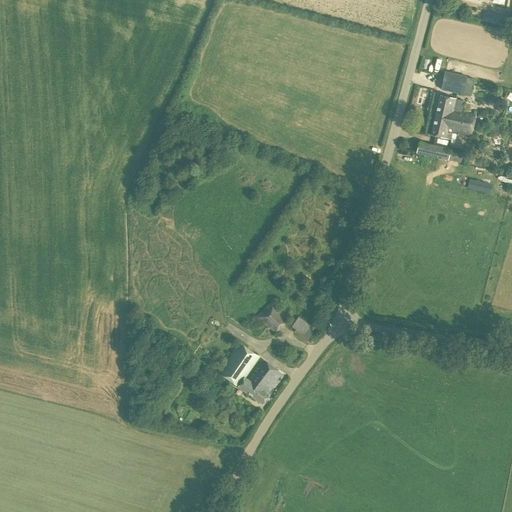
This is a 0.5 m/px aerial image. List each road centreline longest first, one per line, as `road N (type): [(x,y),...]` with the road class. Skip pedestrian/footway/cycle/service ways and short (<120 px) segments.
road 1 (unclassified): [(335,321),(429,0)]
road 2 (unclassified): [(217,511),(335,321)]
road 3 (unclassified): [(511,348),(335,321)]
